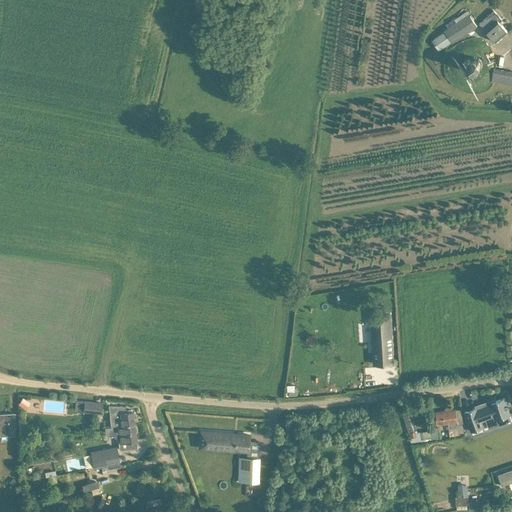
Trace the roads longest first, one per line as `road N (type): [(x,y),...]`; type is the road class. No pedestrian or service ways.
road 1 (unclassified): [(511,380),(255,404),(0,374)]
road 2 (track): [(149,395),(189,511)]
